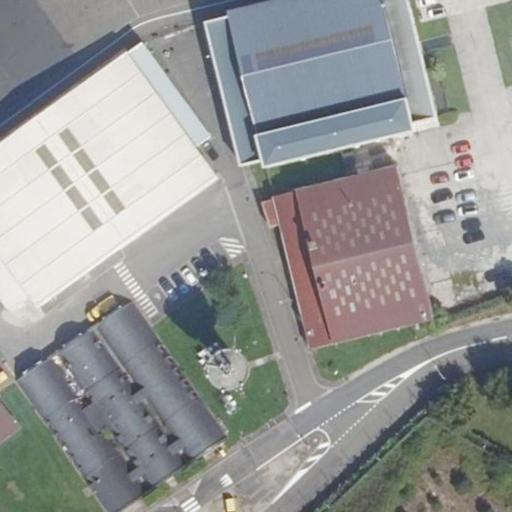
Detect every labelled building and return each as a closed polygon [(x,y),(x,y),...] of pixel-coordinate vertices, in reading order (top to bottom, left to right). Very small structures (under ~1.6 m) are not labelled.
[(436,124),(407,0),(289,0),(205,22),(239,167),(261,161),(263,169),(436,124)] [(138,48),(0,147),(0,307),(9,320),(28,305),(37,316),(216,184),(193,152),(207,141),(138,48)] [(277,200),(283,224),(312,353),(433,321),(394,165),(276,196),(277,200)] [(266,228),(283,224),(277,200),(257,204),(266,228)] [(121,299),(8,382),(103,511),(124,511),(224,439),(121,299)] [(228,352),(221,356),(216,362),(214,370),(215,378),(219,385),(225,390),(233,392),(241,391),(248,387),(253,381),(255,373),(255,365),(250,358),(244,353),(236,351),(228,352)] [(0,393),(0,436),(21,421),(0,393)]
